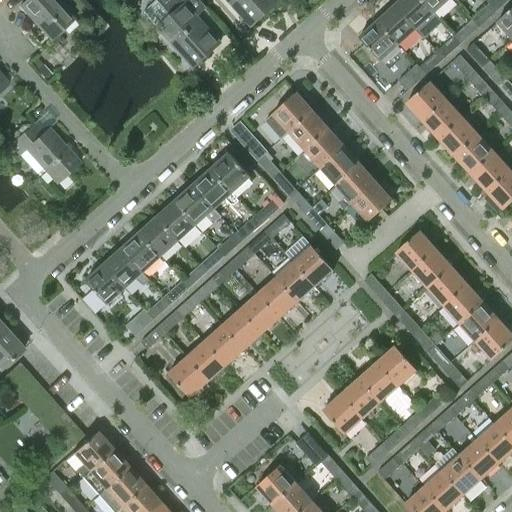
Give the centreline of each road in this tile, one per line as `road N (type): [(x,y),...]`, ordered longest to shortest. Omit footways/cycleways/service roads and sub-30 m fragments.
road 1 (residential): [(511,269),(303,35)]
road 2 (residential): [(191,484),(30,304),(22,288),(34,275)]
road 3 (residential): [(131,188),(303,35)]
road 4 (residential): [(131,188),(0,39)]
road 5 (residential): [(34,275),(131,188)]
road 6 (residential): [(191,484),(286,402)]
